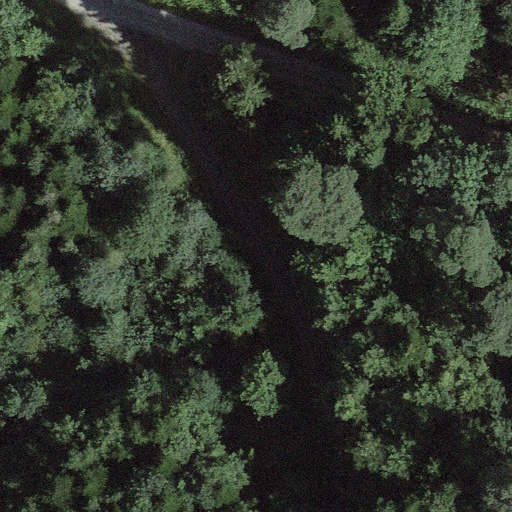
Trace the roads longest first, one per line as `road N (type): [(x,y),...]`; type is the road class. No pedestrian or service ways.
road 1 (track): [(322,511),(334,464),(257,253),(74,0)]
road 2 (track): [(511,132),(87,0)]
